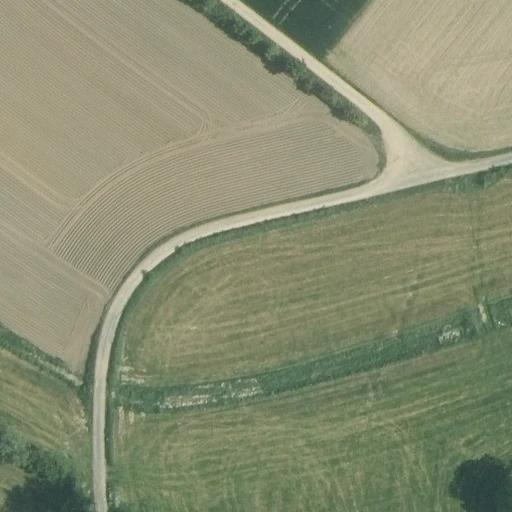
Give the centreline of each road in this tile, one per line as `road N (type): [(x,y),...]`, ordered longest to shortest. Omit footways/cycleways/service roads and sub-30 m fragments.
road 1 (unclassified): [(105,511),(106,334),(162,253),(205,231),(432,179)]
road 2 (unclassified): [(432,179),(383,118),(227,0)]
